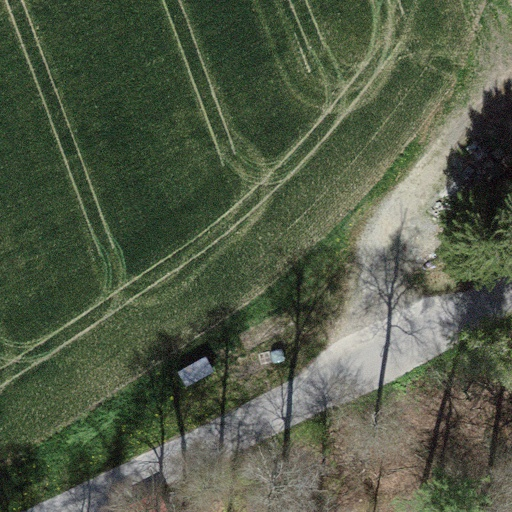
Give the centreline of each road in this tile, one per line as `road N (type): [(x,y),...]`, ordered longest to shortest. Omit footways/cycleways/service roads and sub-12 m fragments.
road 1 (residential): [(65,511),(511,284)]
road 2 (track): [(371,357),(372,270),(394,224),(485,118),(503,79),(484,0)]
